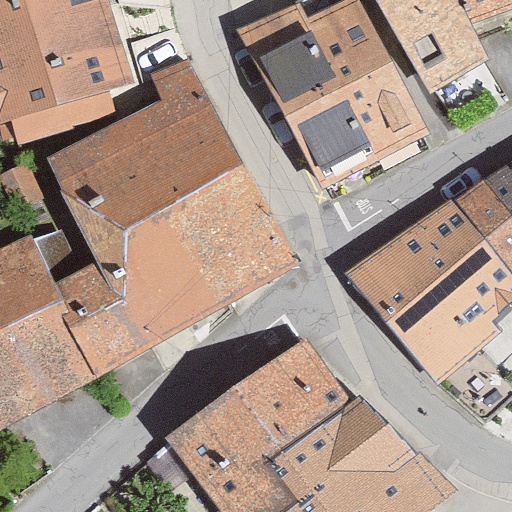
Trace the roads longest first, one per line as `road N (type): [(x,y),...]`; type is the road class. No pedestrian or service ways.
road 1 (residential): [(323,281),(55,511)]
road 2 (residential): [(511,468),(463,452),(411,407),(357,345),(323,281)]
road 3 (residential): [(333,240),(205,0)]
road 4 (residential): [(460,169),(365,0)]
road 5 (residential): [(460,169),(333,240)]
